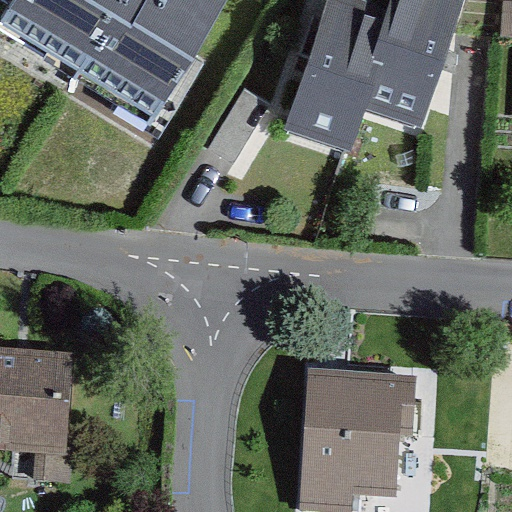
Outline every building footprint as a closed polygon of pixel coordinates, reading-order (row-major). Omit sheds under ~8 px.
[(14,0),(67,33),(87,0),(14,0)] [(87,0),(67,33),(170,97),(230,0),(87,0)] [(394,14),(351,0),(328,0),(288,125),(351,146),(364,107),(394,14)] [(461,0),(398,0),(394,14),(364,107),(422,125),(461,0)] [(80,353),(0,346),(0,449),(40,452),(38,484),(76,487),(79,450),(72,449),(80,353)] [(426,374),(316,366),(305,511),(360,511),(362,495),(406,498),(410,436),(421,437),(426,374)]
